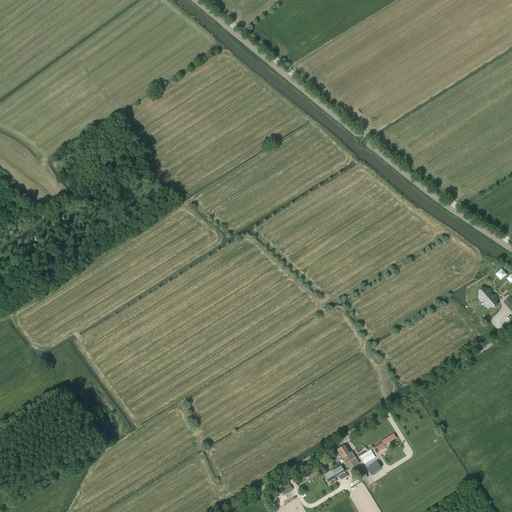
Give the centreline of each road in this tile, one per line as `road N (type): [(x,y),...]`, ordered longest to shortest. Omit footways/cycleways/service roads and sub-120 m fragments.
road 1 (track): [(165,0),(483,261),(502,285)]
road 2 (tertiary): [(511,249),(428,193),(195,0)]
road 3 (unclassified): [(224,511),(511,331)]
